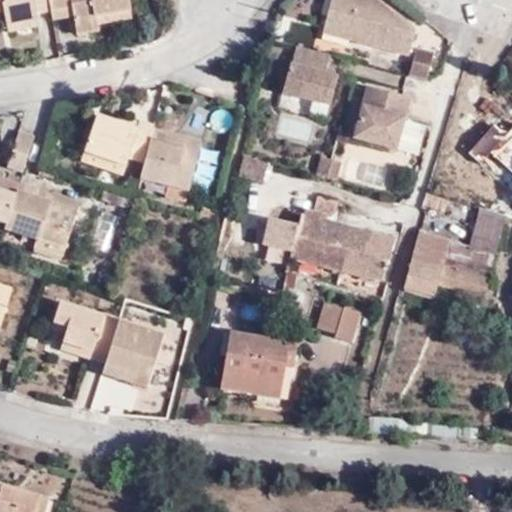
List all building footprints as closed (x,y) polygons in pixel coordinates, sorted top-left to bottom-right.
[(46,0),(0,0),(0,1),(4,1),(4,9),(6,21),(37,17),(35,11),(48,9),(46,0)] [(46,0),(48,9),(71,5),(73,14),(76,32),(99,27),(98,20),(97,12),(130,6),(129,0),(46,0)] [(416,33),(406,25),(401,31),(391,26),(398,17),(381,3),(371,0),(331,0),(324,26),(351,33),(349,40),(409,56),(416,33)] [(48,9),(50,18),(73,14),(71,5),(48,9)] [(97,12),(98,20),(132,14),(130,6),(97,12)] [(38,24),(37,17),(6,21),(7,30),(38,24)] [(401,31),(406,25),(398,17),(391,26),(401,31)] [(323,32),(349,40),(351,33),(324,26),(323,32)] [(331,57),(296,48),(282,93),(330,107),(338,78),(326,75),(331,57)] [(408,78),(425,82),(433,56),(416,51),(408,78)] [(393,150),(400,122),(407,98),(367,87),(352,138),(393,150)] [(137,130),(140,125),(117,117),(116,124),(137,130)] [(154,129),(154,127),(140,122),(140,125),(137,130),(116,124),(97,118),(85,153),(127,167),(129,159),(144,164),(151,138),(154,129)] [(419,127),(400,122),(393,150),(411,156),(419,127)] [(182,138),(154,129),(151,138),(178,147),(182,138)] [(31,140),(18,134),(6,168),(20,173),(31,140)] [(140,179),(189,192),(203,144),(182,138),(178,147),(151,138),(144,164),(140,179)] [(127,167),(85,153),(82,163),(125,175),(127,167)] [(320,157),(315,177),(336,182),(340,162),(320,157)] [(243,159),(239,177),(263,184),(268,165),(243,159)] [(140,179),(138,187),(186,202),(189,192),(140,179)] [(0,223),(4,225),(16,186),(0,180),(0,223)] [(4,225),(3,230),(36,239),(64,248),(79,204),(48,194),(44,207),(33,205),(37,190),(17,185),(16,186),(4,225)] [(48,194),(37,190),(33,205),(44,207),(48,194)] [(314,210),(318,197),(298,192),(293,210),(304,213),(310,215),(312,209),(314,210)] [(318,196),(318,197),(314,210),(312,209),(310,215),(304,213),(293,258),(381,281),(395,237),(333,223),(338,201),(318,196)] [(497,254),(508,215),(481,207),(470,246),(497,254)] [(463,272),(470,246),(422,231),(405,288),(434,297),(436,293),(439,283),(484,296),(489,279),(463,272)] [(64,248),(36,239),(34,247),(62,255),(64,248)] [(489,279),(497,254),(470,246),(463,272),(489,279)] [(291,256),(274,251),(269,268),(287,272),(291,256)] [(288,273),(284,289),(313,297),(319,282),(288,273)] [(439,283),(436,293),(481,306),(484,296),(439,283)] [(0,288),(0,333),(1,334),(13,293),(0,288)] [(104,369),(119,320),(60,301),(55,322),(69,327),(68,333),(63,348),(91,357),(89,364),(104,369)] [(338,334),(345,308),(327,303),(319,328),(338,334)] [(361,313),(345,308),(338,334),(337,338),(352,343),(361,313)] [(137,325),(119,320),(104,369),(103,373),(120,378),(123,369),(152,379),(165,334),(150,329),(148,336),(134,331),(137,325)] [(69,327),(55,322),(54,327),(68,333),(69,327)] [(150,329),(137,325),(134,331),(148,336),(150,329)] [(287,364),(295,365),(298,344),(232,335),(221,392),(289,401),(291,386),(284,385),(287,364)] [(61,355),(89,364),(91,357),(63,348),(61,355)] [(291,386),(295,365),(287,364),(284,385),(291,386)] [(123,369),(120,378),(119,385),(147,393),(152,379),(123,369)] [(302,387),(291,386),(289,401),(299,402),(302,387)] [(339,425),(350,429),(358,402),(346,399),(339,425)] [(37,511),(43,494),(6,483),(0,501),(0,511),(37,511)] [(46,511),(51,496),(43,494),(37,511),(46,511)]
